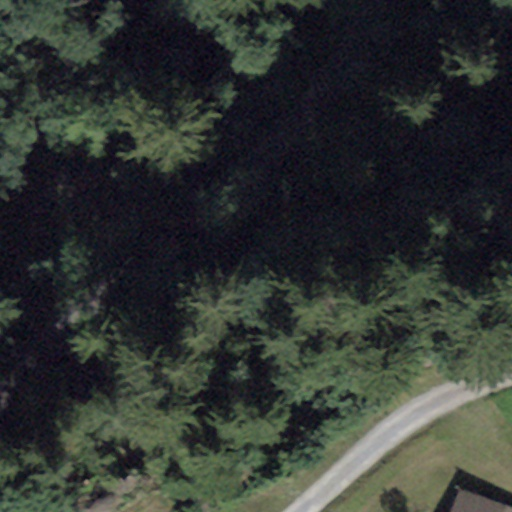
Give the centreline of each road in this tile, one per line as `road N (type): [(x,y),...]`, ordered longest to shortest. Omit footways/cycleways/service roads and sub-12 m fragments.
road 1 (track): [(0,411),(22,370),(152,240),(277,136),(384,0)]
road 2 (track): [(511,372),(392,424),(293,511)]
